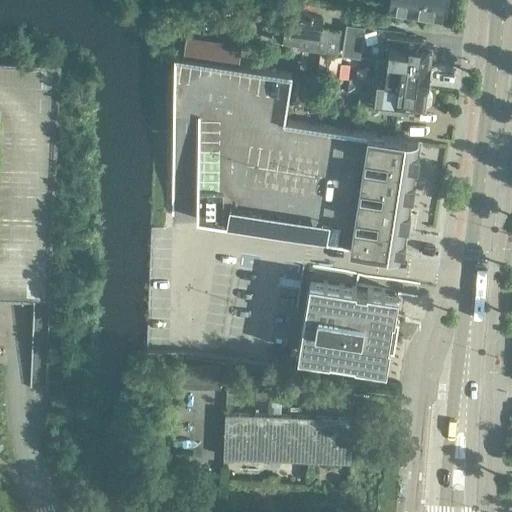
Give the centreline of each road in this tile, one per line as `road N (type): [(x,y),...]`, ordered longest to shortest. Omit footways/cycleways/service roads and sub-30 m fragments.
road 1 (secondary): [(458,511),(505,0)]
road 2 (unknown): [(0,97),(19,99),(30,120),(22,259),(0,266)]
